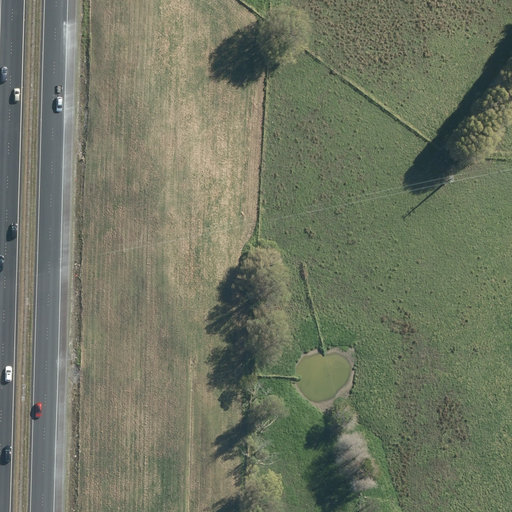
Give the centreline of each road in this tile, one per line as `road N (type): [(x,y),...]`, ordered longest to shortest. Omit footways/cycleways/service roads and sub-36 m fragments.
road 1 (motorway): [(61,0),(48,511)]
road 2 (motorway): [(0,269),(7,0)]
